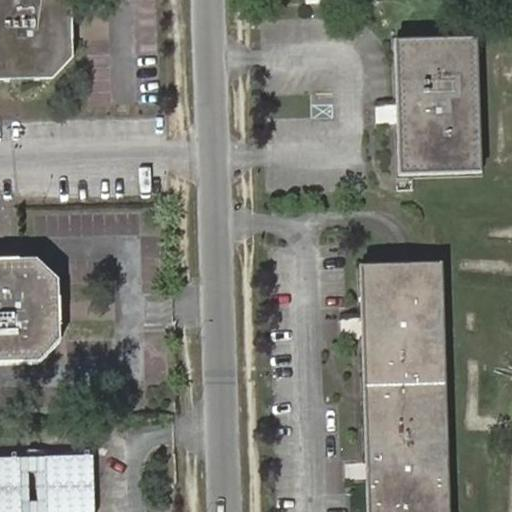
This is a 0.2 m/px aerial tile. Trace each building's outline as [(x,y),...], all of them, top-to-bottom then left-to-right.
[(66,0),(0,0),(0,85),(51,84),(72,63),(69,3),(66,0)] [(473,38),(394,41),(399,171),(477,170),(473,38)] [(393,106),(376,106),(376,123),(393,123),(393,106)] [(62,336),(62,280),(37,258),(0,259),(0,362),(44,361),(62,336)] [(446,511),(439,266),(358,267),(363,511),(446,511)]
